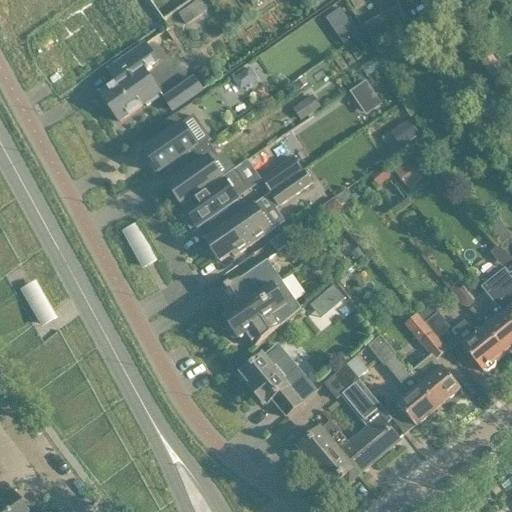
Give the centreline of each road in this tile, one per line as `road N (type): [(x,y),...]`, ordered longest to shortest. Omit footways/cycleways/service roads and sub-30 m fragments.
road 1 (residential): [(304,511),(227,457),(193,419),(0,66)]
road 2 (tertiary): [(165,442),(0,147)]
road 3 (residential): [(387,511),(511,402)]
road 4 (residential): [(80,511),(0,406)]
